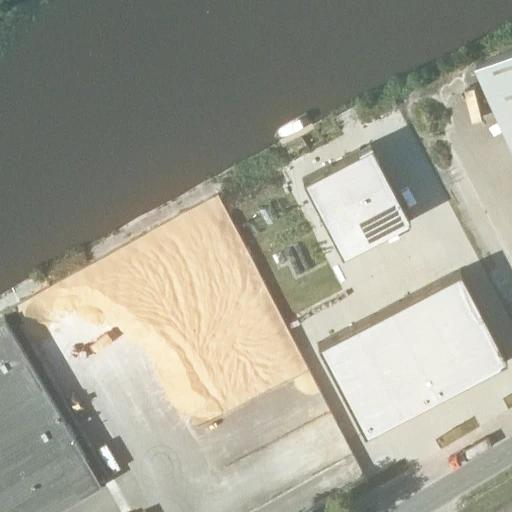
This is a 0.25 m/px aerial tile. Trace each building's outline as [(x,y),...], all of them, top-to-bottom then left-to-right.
[(511,47),(475,64),(511,146),(511,47)] [(342,253),(410,218),(371,143),(303,179),(342,253)] [(280,270),(302,319),(338,303),(315,253),(280,270)] [(424,288),(471,377),(506,358),(460,270),(424,288)] [(424,288),(389,307),(436,396),(471,377),(424,288)] [(160,502),(207,477),(110,298),(57,326),(94,394),(88,397),(99,418),(82,427),(89,441),(82,445),(86,451),(107,439),(112,449),(127,441),(160,502)] [(354,326),(400,414),(436,396),(389,307),(354,326)] [(3,316),(0,317),(0,504),(85,455),(64,420),(3,316)] [(318,344),(365,433),(400,414),(354,326),(318,344)] [(125,511),(140,504),(125,476),(106,486),(120,511),(125,511)]
